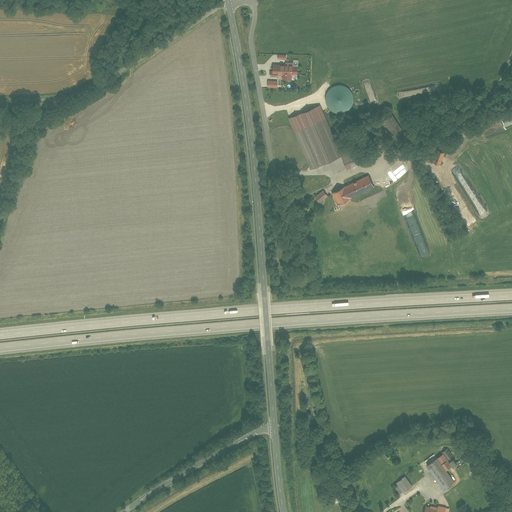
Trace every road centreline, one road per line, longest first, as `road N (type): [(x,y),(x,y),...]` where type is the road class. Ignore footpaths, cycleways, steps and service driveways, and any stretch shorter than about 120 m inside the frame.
road 1 (motorway): [(511,295),(0,334)]
road 2 (motorway): [(0,348),(511,309)]
road 3 (tertiary): [(227,6),(250,136),(274,426)]
road 4 (track): [(227,6),(60,100),(0,102)]
road 5 (residential): [(125,511),(274,426)]
road 6 (track): [(353,511),(318,410),(309,348)]
